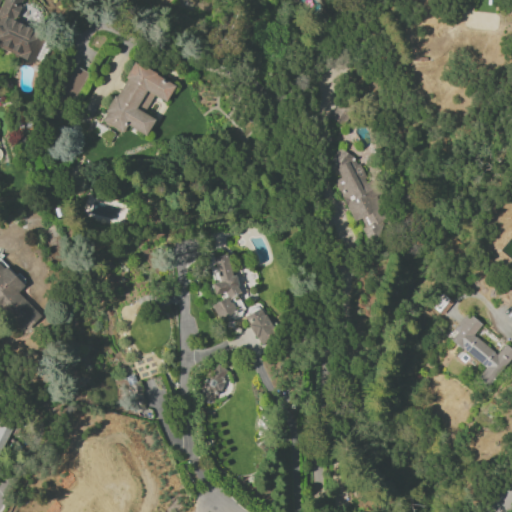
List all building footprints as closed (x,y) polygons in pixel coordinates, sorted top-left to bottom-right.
[(0,7),(3,0),(21,0),(19,6),(20,6),(15,18),(14,17),(13,20),(18,22),(18,21),(24,24),(24,25),(25,26),(26,25),(32,28),(30,33),(32,34),(33,32),(43,37),(30,64),(0,49),(0,7)] [(135,61),(156,73),(156,75),(175,86),(165,103),(146,91),(136,108),(154,119),(144,136),(127,125),(121,133),(99,120),(114,95),(116,96),(127,78),(125,77),(135,61)] [(87,72),(75,66),(60,93),(72,99),(87,72)] [(351,110),(338,102),(327,118),(340,126),(351,110)] [(358,163),(366,178),(364,179),(366,183),(374,179),(381,194),(376,197),(394,231),(369,244),(361,228),(364,227),(360,218),(354,222),(333,181),(340,177),(335,168),(347,162),(350,168),(358,163)] [(127,205),(124,220),(121,219),(120,224),(114,223),(109,225),(95,222),(93,218),(83,216),(89,188),(95,189),(94,195),(116,200),(116,203),(127,205)] [(236,286),(239,293),(226,298),(224,292),(212,295),(210,284),(215,282),(208,258),(226,253),(232,276),(236,275),(238,285),(236,286)] [(22,282),(14,289),(28,304),(30,302),(42,315),(27,329),(25,327),(18,333),(0,312),(0,264),(3,268),(7,265),(22,282)] [(208,307),(225,298),(226,300),(228,299),(230,303),(232,302),(236,310),(232,312),(232,313),(216,322),(208,307)] [(259,309),(263,316),(265,314),(273,328),(272,329),(276,336),(261,344),(256,337),(255,338),(248,326),(249,325),(244,317),(259,309)] [(511,349),(511,357),(488,386),(477,377),(485,368),(462,349),(461,350),(451,341),(461,330),(459,328),(470,315),(482,325),(473,335),(476,337),(496,354),(505,344),(511,349)] [(213,404),(226,369),(212,364),(198,399),(213,404)] [(13,427),(0,450),(0,422),(1,421),(13,427)] [(105,495),(121,503),(116,511),(60,511),(59,510),(82,495),(79,442),(102,441),(105,495)]
